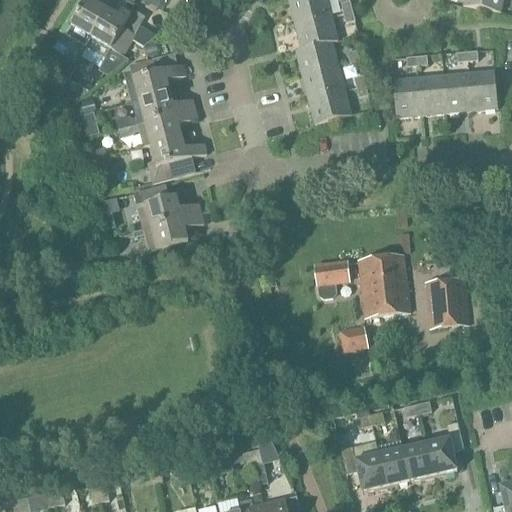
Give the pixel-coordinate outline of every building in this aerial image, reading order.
[(81,0),(61,35),(65,37),(86,0),(81,0)] [(90,40),(106,13),(95,7),(99,0),(87,0),(70,29),(90,40)] [(294,30),(331,20),(325,0),(304,0),(287,5),(294,30)] [(500,16),(502,0),(464,0),(463,9),(500,16)] [(344,17),(352,14),(349,4),(341,6),(344,17)] [(106,13),(90,40),(84,50),(105,62),(111,53),(122,60),(132,43),(144,50),(157,39),(140,29),(146,20),(134,13),(130,19),(121,13),(117,19),(106,13)] [(352,14),(344,17),(346,26),(354,24),(352,14)] [(300,53),(332,46),(337,45),(331,20),(294,30),(300,53)] [(301,79),(338,70),(332,46),(300,53),(295,55),(301,79)] [(148,60),(158,58),(155,47),(145,49),(148,60)] [(350,67),(359,64),(357,54),(348,56),(350,67)] [(467,56),(468,64),(478,63),(477,55),(467,56)] [(459,65),(468,64),(467,56),(458,57),(459,65)] [(131,106),(133,106),(139,104),(170,96),(167,85),(187,80),(183,68),(178,69),(175,58),(149,65),(129,70),(131,74),(124,76),(131,106)] [(416,61),(417,69),(427,68),(426,60),(416,61)] [(408,69),(417,69),(416,61),(407,61),(408,69)] [(308,104),(345,95),(338,70),(301,79),(308,104)] [(469,76),(472,114),(497,112),(494,74),(469,76)] [(448,116),(472,114),(469,76),(444,79),(448,116)] [(60,78),(56,86),(62,90),(67,82),(60,78)] [(356,92),(366,89),(363,79),(354,81),(356,92)] [(421,118),(448,116),(444,79),(418,81),(421,118)] [(395,121),(421,118),(418,81),(392,83),(395,121)] [(366,89),(356,92),(359,101),(368,99),(366,89)] [(345,95),(308,104),(314,129),(351,119),(345,95)] [(136,128),(138,128),(144,126),(194,113),(192,103),(173,108),(170,96),(139,104),(133,106),(137,121),(132,122),(129,121),(117,124),(119,133),(136,128)] [(84,116),(96,113),(93,101),(81,104),(84,116)] [(194,113),(144,126),(138,128),(136,128),(119,133),(121,143),(133,140),(136,136),(139,135),(142,148),(144,147),(144,150),(150,149),(181,141),(178,129),(197,124),(194,113)] [(74,121),(74,122),(79,144),(83,143),(89,141),(90,141),(84,119),(74,121)] [(181,141),(150,149),(154,164),(148,166),(153,186),(196,175),(193,162),(207,159),(204,147),(184,153),(181,141)] [(95,163),(107,160),(104,152),(93,155),(95,163)] [(144,233),(201,216),(199,207),(179,212),(176,199),(169,201),(166,188),(133,197),(144,233)] [(201,216),(144,233),(145,238),(153,237),(157,253),(188,245),(185,233),(205,228),(201,216)] [(404,260),(359,265),(365,322),(410,317),(404,260)] [(317,289),(350,286),(348,265),(315,269),(317,289)] [(430,332),(469,329),(465,284),(427,287),(430,332)] [(345,356),(369,350),(364,331),(340,336),(345,356)] [(416,408),(418,418),(431,415),(429,405),(416,408)] [(406,421),(418,418),(416,408),(403,411),(406,421)] [(369,419),(371,429),(384,426),(382,416),(369,419)] [(359,432),(371,429),(369,419),(357,422),(359,432)] [(425,448),(433,480),(457,474),(452,454),(463,452),(458,427),(446,430),(449,442),(425,448)] [(409,485),(433,480),(425,448),(402,453),(409,485)] [(386,491),(378,459),(355,464),(352,451),(340,454),(346,479),(357,476),(362,497),(386,491)] [(386,491),(409,485),(402,453),(378,459),(386,491)] [(251,456),(254,470),(262,468),(259,454),(251,456)] [(246,471),(254,470),(251,456),(243,458),(246,471)] [(208,466),(211,480),(219,478),(215,465),(208,466)] [(203,482),(211,480),(208,466),(200,468),(203,482)] [(151,473),(155,486),(163,484),(159,472),(151,473)] [(147,488),(155,486),(151,473),(144,475),(147,488)] [(511,511),(511,487),(499,490),(504,510),(493,511),(511,511)] [(106,490),(98,492),(101,506),(109,504),(106,490)] [(101,506),(98,492),(90,494),(93,508),(101,506)] [(54,495),(57,510),(65,508),(61,493),(54,495)] [(49,511),(57,510),(54,495),(46,497),(49,511)] [(263,508),(263,511),(298,511),(296,500),(263,508)] [(30,511),(29,502),(6,508),(7,511),(30,511)] [(263,511),(263,508),(253,510),(252,503),(240,506),(241,511),(263,511)]
